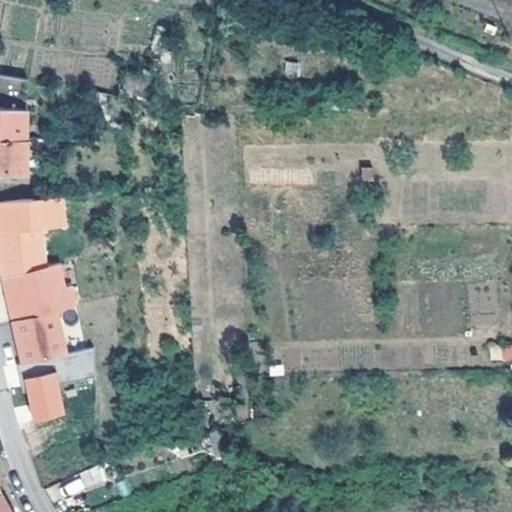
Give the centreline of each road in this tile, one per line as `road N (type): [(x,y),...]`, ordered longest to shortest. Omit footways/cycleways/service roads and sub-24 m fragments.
road 1 (track): [(300,0),(511,81)]
road 2 (residential): [(42,511),(0,384)]
